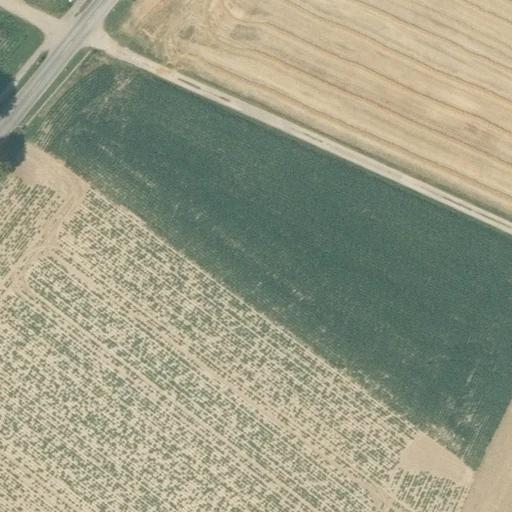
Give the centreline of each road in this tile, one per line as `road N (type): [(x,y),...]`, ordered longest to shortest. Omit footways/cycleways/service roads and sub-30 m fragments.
road 1 (track): [(0,2),(98,40),(511,240)]
road 2 (tertiary): [(106,0),(0,132)]
